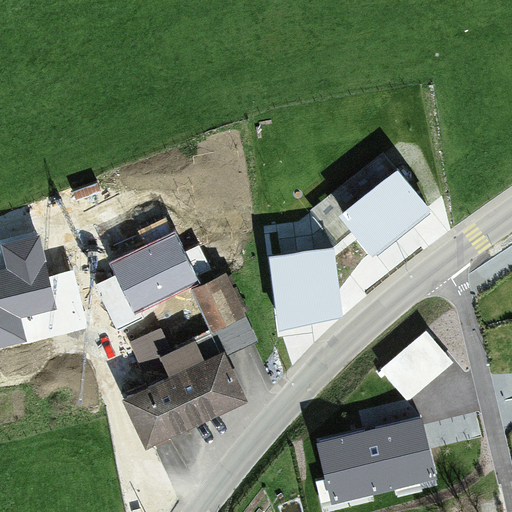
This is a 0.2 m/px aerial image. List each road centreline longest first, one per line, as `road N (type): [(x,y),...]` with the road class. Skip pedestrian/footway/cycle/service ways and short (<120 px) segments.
road 1 (tertiary): [(196,511),(307,380),(439,263)]
road 2 (residential): [(511,509),(462,299),(439,263)]
